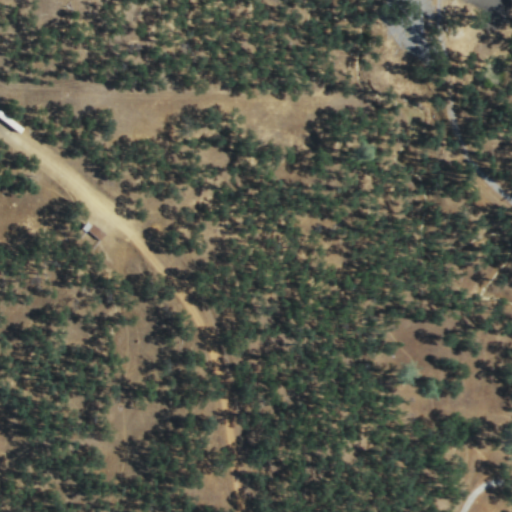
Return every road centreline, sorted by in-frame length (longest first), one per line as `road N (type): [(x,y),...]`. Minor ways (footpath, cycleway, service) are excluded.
road 1 (track): [(0,124),(142,238),(185,296),(226,400),(239,511)]
road 2 (track): [(511,202),(465,158),(455,133),(439,67),(437,0)]
